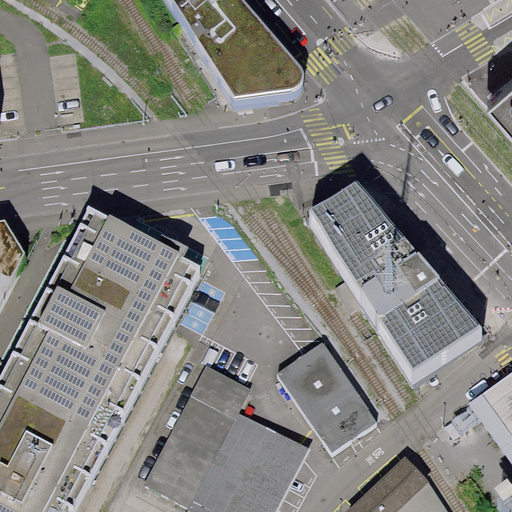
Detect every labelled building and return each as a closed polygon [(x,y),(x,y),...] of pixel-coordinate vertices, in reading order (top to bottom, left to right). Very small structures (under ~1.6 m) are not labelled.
[(162,0),(180,27),(173,31),(189,55),(196,51),(234,111),(290,103),(297,100),(300,98),(302,95),(303,93),(303,89),(303,84),(301,81),(230,0),(162,0)] [(511,74),(487,96),(511,123),(511,74)] [(360,309),(413,389),(482,344),(357,199),(310,230),(343,282),(344,285),(360,309)] [(177,267),(182,257),(162,246),(156,256),(138,247),(89,221),(0,388),(0,511),(75,511),(190,296),(199,279),(177,267)] [(0,302),(25,254),(19,244),(5,222),(0,222),(0,302)] [(344,285),(335,291),(351,315),(360,309),(344,285)] [(364,435),(377,427),(322,347),(277,378),(332,457),(364,435)] [(144,487),(188,510),(187,511),(277,511),(311,449),(238,413),(250,393),(206,370),(144,487)] [(511,380),(479,404),(511,448),(511,380)] [(369,498),(355,511),(445,511),(428,485),(407,462),(369,498)] [(511,511),(511,486),(507,480),(490,493),(503,511),(511,511)]
